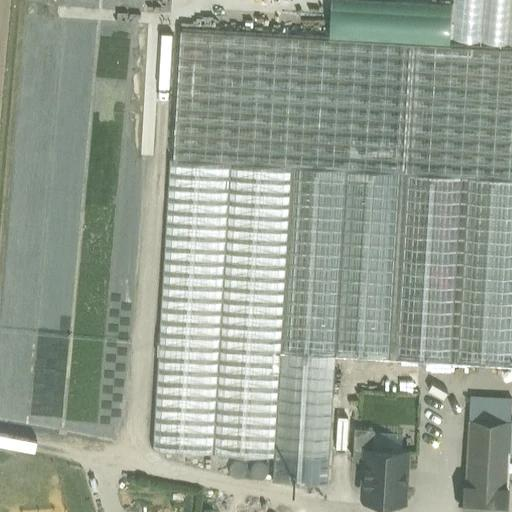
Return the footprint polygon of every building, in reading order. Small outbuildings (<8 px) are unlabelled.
[(452,19),(453,0),(331,0),(330,34),(450,41),(452,19)] [(511,0),(453,0),(452,19),(455,19),(453,35),(511,40),(511,0)] [(330,34),(181,26),(173,154),(400,168),(408,168),(462,171),(469,172),(511,174),(511,44),(450,41),(330,34)] [(173,154),(169,154),(152,445),(274,452),(275,452),(281,347),(336,351),(389,354),(400,168),(173,154)] [(462,171),(408,168),(397,354),(451,357),(462,171)] [(511,357),(511,174),(469,172),(458,358),(511,361),(511,357)] [(336,351),(281,347),(275,452),(274,452),(273,477),(328,480),(336,351)] [(411,381),(354,383),(354,407),(412,405),(411,381)] [(511,395),(470,393),(469,414),(511,417),(511,415),(511,395)] [(469,414),(468,415),(465,481),(507,483),(509,449),(511,417),(469,414)] [(375,424),(355,423),(353,456),(366,457),(367,444),(373,444),(375,424)] [(373,444),(367,444),(366,457),(364,490),(386,491),(390,496),(398,496),(404,491),(405,483),(402,480),(403,466),(408,467),(409,447),(373,444)] [(507,483),(465,481),(464,510),(506,511),(508,483),(507,483)]
